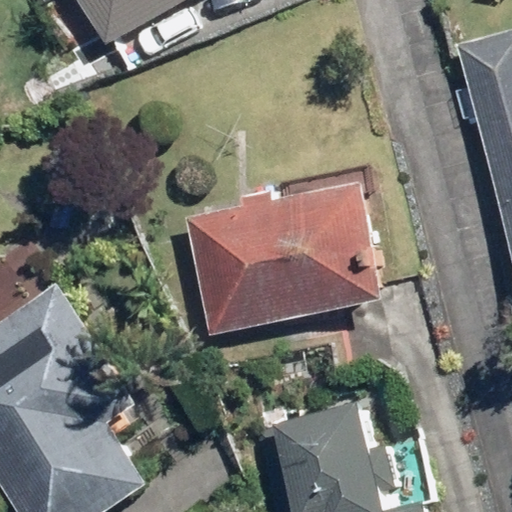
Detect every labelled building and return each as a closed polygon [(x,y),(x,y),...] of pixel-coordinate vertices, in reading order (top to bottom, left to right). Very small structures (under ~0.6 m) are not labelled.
[(192,0),(109,0),(127,35),(192,0)] [(511,30),(474,41),(511,182),(511,30)] [(410,298),(388,175),(204,208),(226,330),(410,298)] [(14,241),(0,250),(0,452),(42,511),(130,511),(181,476),(136,413),(161,395),(77,276),(52,294),(14,241)] [(422,493),(388,390),(265,431),(291,511),(446,511),(438,488),(422,493)] [(15,511),(0,497),(0,511),(15,511)]
